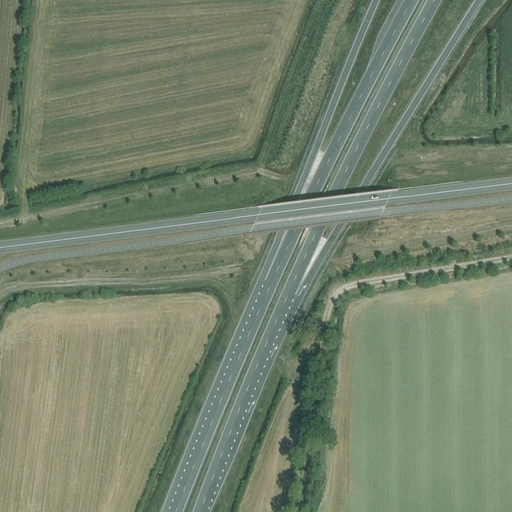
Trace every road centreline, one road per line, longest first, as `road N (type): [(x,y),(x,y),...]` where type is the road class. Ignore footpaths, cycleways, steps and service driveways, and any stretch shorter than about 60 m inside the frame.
road 1 (tertiary): [(0,248),(511,184)]
road 2 (trunk): [(288,295),(479,0)]
road 3 (trunk): [(288,295),(433,0)]
road 4 (trunk): [(412,0),(272,282)]
road 5 (trunk): [(376,0),(272,282)]
road 6 (trunk): [(272,282),(175,511)]
road 7 (trunk): [(200,511),(288,295)]
